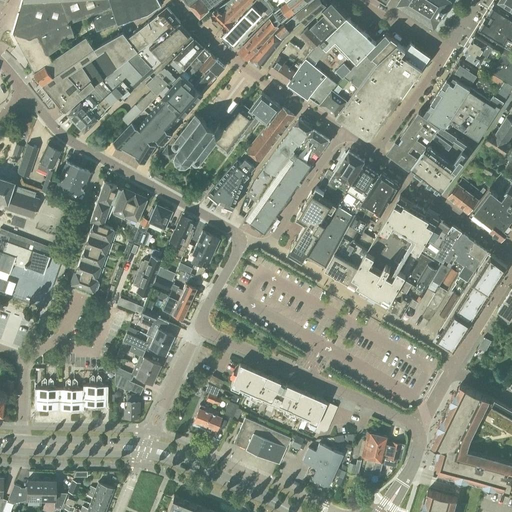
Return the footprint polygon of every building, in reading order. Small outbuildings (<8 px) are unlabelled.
[(22,0),(14,30),(39,77),(81,48),(92,41),(99,36),(103,34),(106,32),(109,31),(111,29),(114,27),(116,26),(118,25),(122,22),(127,19),(129,18),(133,15),(136,13),(139,12),(143,9),(143,10),(154,4),(153,3),(158,0),(22,0)] [(196,0),(190,4),(201,16),(220,0),(196,0)] [(257,2),(260,0),(228,0),(219,7),(212,14),(217,19),(218,18),(225,25),(224,26),(227,30),(230,26),(236,20),(236,19),(248,6),(250,8),(254,4),(257,2)] [(238,47),(237,48),(240,50),(250,58),(276,29),(284,21),(287,18),(309,0),(288,0),(268,15),(266,17),(266,18),(265,18),(242,41),(243,42),(238,47)] [(268,15),(288,0),(260,0),(257,2),(258,3),(268,15)] [(313,48),(348,15),(349,14),(350,13),(337,0),(333,0),(326,7),(326,13),(311,27),(308,27),(301,35),(310,45),(308,49),(305,46),(303,49),(291,41),(285,50),(284,50),(281,54),(280,54),(269,69),(288,82),(301,62),(313,48)] [(309,0),(287,18),(284,21),(292,30),(305,19),(308,22),(327,4),(326,1),(324,0),(309,0)] [(399,0),(398,2),(435,26),(442,16),(447,9),(446,9),(451,0),(399,0)] [(511,0),(499,0),(511,7),(510,8),(511,8),(511,0)] [(266,17),(268,15),(258,3),(254,5),(224,36),(233,45),(262,14),(265,18),(266,18),(266,17)] [(511,12),(507,9),(506,10),(495,3),(488,13),(490,14),(488,18),(486,17),(479,28),(491,35),(509,47),(511,42),(511,12)] [(94,48),(44,83),(47,87),(48,88),(57,99),(58,100),(61,103),(67,110),(67,111),(79,100),(91,90),(103,79),(117,67),(150,41),(168,25),(171,29),(180,22),(166,7),(128,37),(123,31),(94,48)] [(356,45),(368,33),(348,15),(313,48),(301,62),(288,82),(290,84),(309,97),(311,94),(319,84),(336,65),(350,51),(356,45)] [(284,21),(276,29),(284,37),(292,30),(284,21)] [(173,51),(192,34),(180,22),(171,29),(168,25),(150,41),(117,67),(103,79),(110,88),(112,90),(122,99),(145,78),(150,74),(173,51)] [(276,29),(250,58),(261,67),(261,66),(261,67),(284,38),(284,37),(276,29)] [(378,60),(398,42),(399,41),(386,32),(378,41),(370,49),(359,60),(333,87),(320,102),(337,114),(357,88),(358,86),(378,60)] [(370,49),(378,41),(368,33),(356,45),(350,51),(336,65),(319,84),(311,94),(320,102),(333,87),(359,60),(370,49)] [(185,68),(204,47),(197,39),(192,34),(173,51),(150,74),(152,77),(146,83),(152,90),(137,105),(142,110),(169,82),(170,83),(185,68)] [(466,50),(465,51),(468,53),(466,56),(470,58),(511,84),(511,50),(502,45),(498,42),(495,47),(476,35),(475,35),(474,36),(473,39),(472,40),(468,46),(468,47),(466,50)] [(424,67),(417,63),(425,51),(415,44),(416,44),(411,41),(411,42),(410,43),(409,43),(406,48),(398,42),(378,60),(358,86),(357,88),(337,114),(365,134),(368,135),(369,136),(372,135),(374,134),(402,94),(404,95),(424,67)] [(201,65),(211,53),(204,47),(185,68),(191,74),(201,65)] [(189,77),(204,91),(226,66),(211,53),(201,65),(191,74),(189,77)] [(474,79),(479,81),(483,74),(460,59),(452,72),(471,84),(474,79)] [(142,110),(114,140),(123,148),(123,147),(136,155),(146,162),(157,143),(156,143),(158,139),(160,140),(163,143),(164,143),(165,143),(168,139),(169,138),(172,134),(173,133),(170,130),(184,114),(185,114),(185,113),(190,108),(191,108),(191,107),(197,100),(198,99),(203,93),(204,92),(203,91),(204,91),(189,77),(191,74),(185,68),(170,83),(169,82),(142,110)] [(487,69),(483,75),(501,85),(495,95),(494,94),(491,99),(501,106),(504,101),(511,89),(511,85),(504,81),(487,69)] [(501,106),(491,99),(451,73),(425,113),(443,124),(446,126),(447,125),(449,120),(479,139),(501,106)] [(77,122),(112,90),(110,88),(103,79),(91,90),(79,100),(82,102),(69,114),(77,122)] [(121,101),(122,99),(112,90),(77,122),(80,126),(79,127),(83,130),(84,129),(85,130),(97,119),(96,117),(104,109),(105,110),(118,98),(121,101)] [(268,123),(281,106),(263,91),(249,109),(242,103),(225,126),(220,122),(217,125),(216,124),(218,121),(210,115),(208,117),(205,121),(203,119),(203,118),(202,117),(201,118),(197,114),(198,114),(197,113),(196,113),(195,112),(194,113),(195,114),(189,121),(188,121),(187,122),(189,123),(183,129),(182,129),(181,130),(182,131),(178,135),(177,134),(169,145),(168,144),(162,152),(161,154),(163,156),(164,155),(171,160),(173,157),(175,158),(177,161),(176,161),(177,163),(178,162),(180,163),(181,165),(180,166),(182,166),(182,165),(184,166),(186,165),(186,166),(187,166),(187,165),(190,163),(191,164),(192,163),(191,162),(193,160),(194,163),(196,165),(199,165),(200,164),(200,165),(201,164),(200,163),(202,161),(203,162),(204,160),(203,160),(209,153),(210,152),(209,151),(215,144),(216,144),(217,143),(228,152),(242,134),(246,137),(257,122),(261,117),(268,123)] [(246,150),(261,161),(296,114),(282,105),(281,106),(268,123),(265,127),(264,127),(260,131),(246,150)] [(392,153),(392,154),(410,167),(411,166),(438,131),(443,124),(425,113),(420,110),(411,122),(410,122),(396,141),(400,143),(392,153)] [(493,130),(484,144),(500,154),(503,156),(511,143),(511,141),(511,139),(510,139),(511,134),(511,110),(508,116),(507,115),(506,117),(496,132),(493,130)] [(253,181),(248,190),(259,198),(281,167),(295,150),(296,150),(295,149),(298,143),(300,144),(311,129),(312,127),(299,118),(253,181)] [(438,131),(411,166),(427,178),(426,178),(442,190),(443,190),(458,170),(457,170),(466,159),(466,158),(474,147),(466,141),(464,143),(456,138),(459,134),(447,125),(446,126),(443,124),(438,131)] [(295,150),(313,163),(314,163),(313,163),(330,139),(314,128),(312,130),(311,129),(300,144),(298,143),(295,149),(296,150),(295,150)] [(19,143),(16,153),(22,155),(26,145),(19,143)] [(60,150),(48,144),(41,159),(37,169),(47,172),(41,189),(49,192),(50,190),(52,191),(55,181),(52,180),(60,158),(57,157),(60,150)] [(477,158),(495,168),(498,169),(501,165),(504,160),(490,151),(486,157),(485,156),(489,151),(484,148),(481,146),(474,157),(477,158)] [(256,166),(261,161),(246,150),(210,191),(220,200),(220,199),(224,202),(225,203),(226,203),(225,204),(235,207),(236,204),(236,203),(239,196),(246,179),(248,177),(254,170),(253,170),(256,166)] [(282,167),(247,217),(248,217),(252,220),(251,221),(250,221),(252,222),(261,228),(264,231),(266,232),(266,231),(275,218),(279,213),(280,211),(289,198),(290,197),(299,184),(304,177),(313,164),(313,163),(295,150),(281,167),(282,167)] [(337,204),(305,257),(325,268),(336,247),(348,226),(355,214),(353,212),(378,174),(363,165),(363,164),(364,162),(365,162),(365,161),(364,160),(364,161),(359,158),(360,157),(358,156),(358,157),(350,152),(351,151),(350,150),(349,152),(348,155),(346,153),(341,161),(342,161),(340,164),(339,163),(332,175),(328,172),(328,171),(321,182),(322,183),(319,187),(325,191),(323,195),(337,204)] [(34,159),(22,155),(17,172),(29,176),(34,159)] [(475,162),(477,158),(474,157),(472,161),(467,169),(466,169),(459,178),(462,179),(449,195),(451,196),(451,198),(453,199),(454,199),(460,204),(460,205),(463,207),(464,207),(469,210),(486,189),(488,190),(499,175),(493,172),(475,162)] [(493,172),(495,168),(477,158),(475,162),(493,172)] [(54,192),(77,201),(90,170),(67,161),(54,192)] [(348,226),(357,231),(359,229),(361,230),(370,217),(376,221),(400,182),(382,170),(362,202),(355,214),(348,226)] [(211,181),(209,179),(201,189),(207,194),(215,184),(215,185),(219,180),(215,176),(211,181)] [(511,204),(511,178),(507,176),(495,191),(490,187),(470,212),(491,229),(511,204)] [(0,199),(6,201),(4,207),(9,209),(33,217),(39,198),(34,197),(36,192),(17,186),(17,184),(13,182),(0,177),(0,199)] [(93,221),(71,283),(92,291),(97,278),(95,277),(113,227),(103,224),(117,185),(104,180),(90,220),(93,221)] [(325,191),(319,187),(319,188),(316,186),(314,190),(313,190),(307,200),(303,207),(302,207),(296,217),(305,223),(297,237),(297,236),(288,251),(287,252),(288,252),(302,261),(303,261),(305,257),(337,204),(323,195),(325,191)] [(127,214),(136,194),(122,188),(113,209),(112,210),(112,211),(112,212),(113,212),(113,213),(114,214),(124,218),(126,214),(127,214)] [(136,194),(127,214),(138,219),(147,198),(136,194)] [(374,238),(348,284),(360,291),(387,307),(406,274),(408,275),(420,252),(422,248),(440,218),(415,203),(400,194),(374,238)] [(151,206),(148,214),(149,215),(147,219),(143,216),(140,223),(133,241),(144,245),(149,232),(146,231),(148,227),(149,227),(151,221),(164,226),(171,210),(157,204),(155,208),(152,206),(152,207),(151,206)] [(511,204),(491,229),(502,238),(511,226),(510,226),(511,223),(511,204)] [(181,215),(178,223),(177,223),(175,228),(170,240),(182,245),(186,234),(187,235),(193,220),(181,215)] [(443,261),(462,229),(448,219),(443,220),(442,218),(440,218),(422,248),(443,261)] [(132,240),(137,227),(133,226),(128,238),(132,240)] [(325,268),(324,270),(326,271),(348,284),(374,238),(365,232),(358,243),(353,239),(357,231),(348,226),(336,247),(325,268)] [(1,228),(0,229),(0,232),(57,255),(59,250),(1,228)] [(466,253),(474,241),(468,237),(467,234),(464,232),(463,233),(461,232),(462,230),(462,229),(443,261),(444,261),(446,258),(450,261),(454,253),(457,255),(454,261),(456,262),(454,265),(461,270),(465,263),(469,256),(466,253)] [(196,265),(210,234),(202,230),(192,252),(195,254),(191,263),(196,265)] [(210,234),(196,265),(199,266),(195,276),(201,278),(205,268),(202,266),(206,258),(208,259),(218,237),(210,234)] [(1,240),(0,242),(0,269),(11,274),(14,263),(44,273),(50,256),(7,241),(1,240)] [(454,290),(440,313),(446,317),(464,287),(469,279),(469,278),(488,250),(474,241),(466,253),(469,256),(465,263),(461,270),(459,273),(461,275),(459,279),(458,278),(455,281),(456,282),(452,289),(454,290)] [(489,250),(434,337),(443,343),(498,257),(489,250)] [(420,252),(408,275),(397,295),(396,295),(387,309),(391,311),(392,310),(402,316),(410,303),(415,306),(422,295),(421,295),(436,269),(432,267),(435,261),(420,252)] [(141,260),(137,271),(154,278),(161,259),(151,255),(148,261),(144,259),(143,261),(141,260)] [(498,257),(443,343),(454,350),(471,323),(472,323),(491,292),(491,291),(508,265),(498,257)] [(433,281),(429,288),(433,291),(436,293),(440,286),(440,284),(443,280),(450,268),(443,264),(433,281)] [(450,268),(443,280),(451,285),(460,270),(452,265),(450,268)] [(137,271),(132,282),(134,283),(134,284),(138,286),(136,292),(146,296),(154,278),(137,271)] [(186,272),(183,279),(195,285),(198,278),(186,272)] [(157,274),(153,284),(168,290),(172,281),(157,274)] [(9,280),(0,277),(0,289),(5,291),(9,280)] [(171,288),(169,293),(179,297),(189,302),(196,287),(186,282),(183,289),(178,287),(177,291),(171,288)] [(111,290),(119,294),(121,289),(113,285),(111,290)] [(428,306),(423,316),(430,320),(448,290),(440,286),(436,293),(430,302),(428,306)] [(511,288),(497,311),(504,316),(502,319),(507,323),(509,321),(511,323),(511,288)] [(169,293),(162,308),(172,312),(182,317),(189,302),(179,297),(169,293)] [(141,312),(140,314),(143,315),(158,321),(160,318),(161,315),(143,308),(142,308),(141,312)] [(143,315),(140,321),(150,326),(147,334),(149,335),(151,335),(153,337),(170,344),(170,343),(172,344),(175,338),(173,337),(174,335),(161,329),(163,327),(165,328),(167,322),(168,322),(160,318),(158,321),(143,315)] [(126,333),(123,341),(124,341),(132,345),(145,350),(147,346),(165,354),(170,344),(153,337),(151,335),(149,335),(146,341),(127,333),(126,333)] [(478,347),(486,352),(492,341),(484,336),(478,347)] [(132,345),(130,350),(143,356),(145,350),(132,345)] [(140,358),(137,364),(140,366),(156,374),(161,364),(144,357),(143,359),(140,358)] [(324,431),(327,430),(338,406),(326,401),(326,400),(300,389),(300,388),(266,374),(240,362),(230,386),(238,389),(239,387),(258,395),(258,394),(270,400),(266,409),(271,411),(275,402),(290,409),(309,417),(308,420),(315,423),(314,427),(313,430),(319,433),(320,429),(324,431)] [(137,364),(134,371),(137,372),(136,376),(152,383),(156,374),(140,366),(137,364)] [(115,365),(112,371),(115,372),(130,379),(132,380),(134,374),(115,365)] [(130,379),(115,372),(114,384),(131,391),(134,383),(130,381),(130,379)] [(41,385),(43,386),(43,387),(34,387),(34,408),(83,409),(83,405),(107,405),(107,384),(99,384),(99,383),(101,382),(101,377),(98,374),(96,375),(94,375),(92,374),(89,377),(89,382),(91,383),(91,384),(83,384),(83,387),(75,387),(77,385),(77,380),(74,377),(72,379),(70,379),(68,377),(65,380),(65,385),(67,386),(67,387),(51,387),(51,386),(53,385),(53,380),(50,377),(48,379),(46,378),(44,377),(41,380),(41,385)] [(221,387),(224,381),(213,375),(210,381),(221,387)] [(15,380),(8,379),(6,393),(14,394),(15,380)] [(216,395),(219,388),(208,383),(205,390),(210,392),(206,401),(213,403),(216,395)] [(458,388),(431,442),(438,446),(438,451),(439,453),(435,467),(511,489),(511,409),(468,385),(458,388)] [(140,410),(140,395),(127,394),(127,407),(124,407),(123,416),(137,416),(137,410),(140,410)] [(216,395),(213,403),(219,405),(222,397),(216,395)] [(228,400),(223,413),(232,417),(238,404),(228,400)] [(198,407),(193,420),(198,422),(196,426),(203,428),(210,411),(211,408),(205,405),(203,409),(198,407)] [(237,420),(242,410),(238,407),(232,418),(237,420)] [(210,411),(203,428),(211,431),(212,427),(217,429),(222,416),(218,415),(219,411),(211,408),(210,411)] [(279,462),(290,437),(245,417),(234,442),(279,462)] [(370,478),(381,434),(368,431),(365,443),(362,443),(360,455),(362,456),(368,458),(363,477),(370,478)] [(375,459),(371,474),(372,474),(380,476),(382,466),(384,456),(388,457),(398,459),(401,460),(405,444),(402,443),(392,441),(388,441),(389,436),(381,434),(375,459)] [(310,447),(303,461),(320,469),(316,479),(321,481),(320,483),(321,485),(325,487),(327,486),(328,484),(329,485),(334,473),(337,467),(343,454),(320,443),(317,450),(313,448),(310,447)] [(358,475),(361,460),(357,459),(356,464),(349,462),(347,472),(358,475)] [(14,484),(7,501),(14,503),(14,502),(27,499),(41,499),(42,479),(40,479),(38,477),(34,477),(32,479),(28,479),(27,491),(25,491),(20,487),(21,486),(14,484)] [(42,479),(41,499),(55,500),(55,508),(61,508),(67,492),(55,492),(56,480),(51,479),(49,478),(45,477),(43,479),(42,479)] [(76,494),(80,482),(72,479),(68,491),(76,494)] [(110,498),(114,488),(99,482),(96,488),(91,486),(89,490),(110,498)] [(453,511),(458,497),(429,488),(427,495),(425,497),(422,502),(422,508),(423,510),(421,511),(453,511)] [(106,508),(110,498),(89,490),(88,494),(93,496),(91,502),(106,508)] [(167,511),(213,511),(179,497),(179,496),(175,494),(167,511)] [(86,511),(104,511),(106,508),(91,502),(88,508),(83,506),(81,510),(86,511)]
